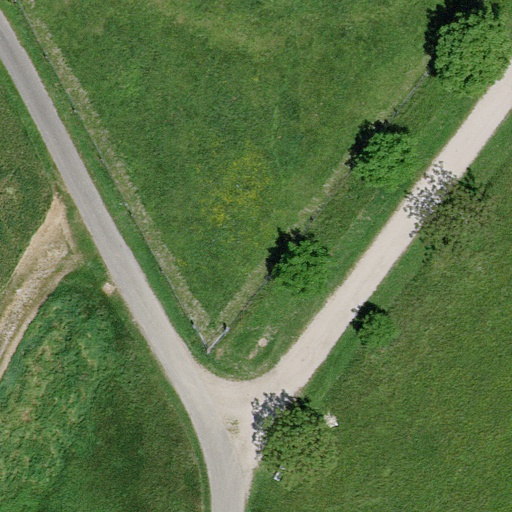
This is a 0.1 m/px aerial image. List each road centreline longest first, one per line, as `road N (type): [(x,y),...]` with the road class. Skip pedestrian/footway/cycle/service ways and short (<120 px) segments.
road 1 (track): [(228,511),(222,455),(191,385),(0,27)]
road 2 (track): [(222,455),(309,355),(511,87)]
road 3 (track): [(0,361),(88,193)]
